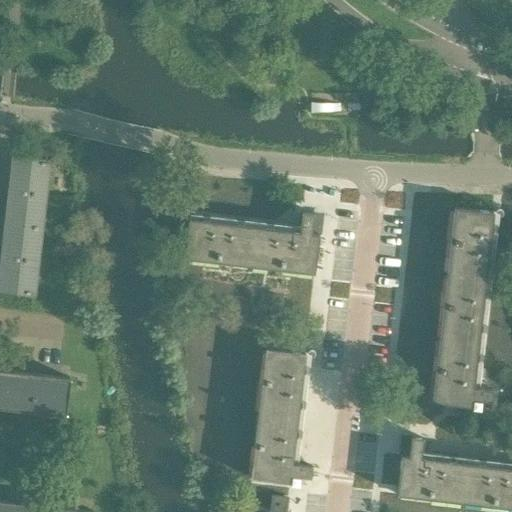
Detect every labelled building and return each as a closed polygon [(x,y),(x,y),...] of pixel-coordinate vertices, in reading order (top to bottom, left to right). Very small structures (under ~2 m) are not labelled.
[(317,103),(311,102),(311,114),(326,112),(340,112),(340,104),(327,104),(317,103)] [(0,259),(0,290),(33,295),(48,161),(11,157),(0,259)] [(471,407),(470,410),(480,411),(481,400),(491,402),(492,390),(473,388),(492,213),(453,208),(431,403),(453,405),(457,410),(461,406),(471,407)] [(313,214),(301,213),(299,232),(189,219),(184,259),(313,274),(318,235),(311,234),(313,214)] [(289,486),(299,487),(300,477),(310,478),(311,466),(292,464),(304,354),(265,349),(250,478),(289,483),(289,486)] [(0,408),(66,416),(70,379),(70,378),(0,370),(0,408)] [(408,457),(401,456),(396,495),(511,508),(511,468),(419,458),(422,439),(410,437),(408,457)] [(270,511),(286,511),(288,498),(273,497),(270,511)] [(0,511),(93,511),(0,501),(0,511)]
